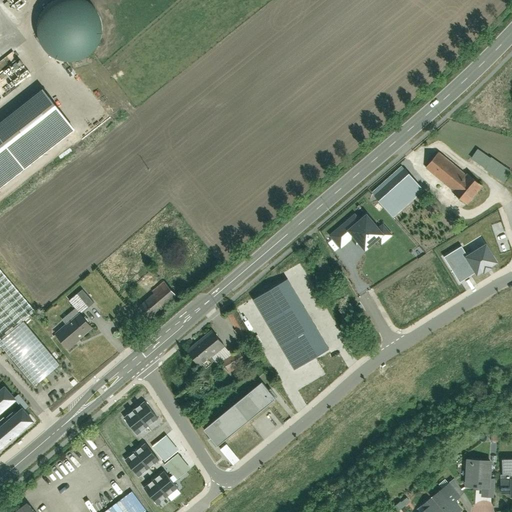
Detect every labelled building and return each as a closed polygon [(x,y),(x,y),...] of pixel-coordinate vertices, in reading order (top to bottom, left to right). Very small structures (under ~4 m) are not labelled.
[(102,32),(103,21),(100,10),(94,1),(93,0),(46,0),(45,2),(39,11),(36,22),(38,33),(43,43),(50,51),(60,55),(70,57),(81,55),(90,50),(98,42),(102,32)] [(15,72),(23,77),(27,70),(18,65),(15,72)] [(0,186),(74,128),(49,97),(0,135),(0,186)] [(504,185),(511,174),(482,150),(473,161),(504,185)] [(439,154),(426,171),(441,183),(470,206),(484,190),(455,166),(439,154)] [(424,190),(405,170),(375,197),(394,218),(424,190)] [(384,236),(366,215),(360,220),(355,215),(329,236),(341,250),(352,240),(357,246),(359,244),(365,252),(384,236)] [(463,245),(445,255),(460,280),(476,271),(478,274),(499,261),(487,242),(468,253),(463,245)] [(0,341),(2,340),(24,321),(36,311),(0,268),(0,341)] [(253,297),(294,366),(329,347),(289,278),(253,297)] [(154,295),(141,306),(151,318),(178,295),(165,280),(152,291),(154,295)] [(84,290),(72,300),(81,312),(94,301),(84,290)] [(81,312),(56,333),(70,349),(81,341),(79,339),(93,327),(81,312)] [(237,312),(228,317),(242,341),(251,336),(237,312)] [(60,364),(24,321),(2,340),(38,383),(60,364)] [(229,345),(215,328),(188,350),(203,367),(229,345)] [(250,364),(242,350),(222,362),(230,375),(250,364)] [(218,446),(275,399),(262,382),(204,429),(218,446)] [(5,387),(0,391),(0,416),(17,402),(5,387)] [(145,401),(123,419),(137,436),(159,418),(145,401)] [(23,409),(0,428),(0,453),(36,423),(23,409)] [(145,443),(125,460),(138,477),(159,460),(145,443)] [(489,482),(490,454),(465,453),(464,480),(489,482)] [(511,458),(499,458),(500,491),(509,491),(509,495),(511,495),(511,458)] [(164,472),(145,488),(158,503),(177,487),(164,472)] [(447,477),(427,494),(431,498),(443,511),(453,511),(461,506),(455,499),(462,494),(447,477)] [(132,491),(104,511),(146,511),(147,511),(132,491)] [(443,511),(431,498),(413,511),(443,511)]
